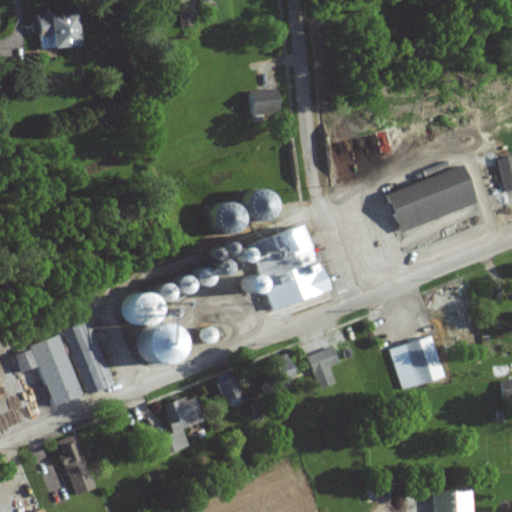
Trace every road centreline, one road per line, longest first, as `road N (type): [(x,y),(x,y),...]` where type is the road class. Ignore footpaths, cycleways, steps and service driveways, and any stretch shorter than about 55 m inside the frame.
road 1 (residential): [(0,442),(349,303)]
road 2 (residential): [(349,303),(314,183),(295,0)]
road 3 (residential): [(349,303),(511,240)]
